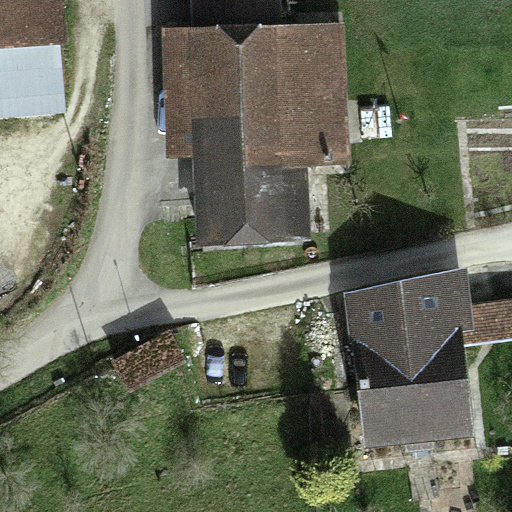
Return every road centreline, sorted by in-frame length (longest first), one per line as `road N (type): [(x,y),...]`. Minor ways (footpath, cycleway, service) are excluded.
road 1 (residential): [(83,307),(249,296),(511,240)]
road 2 (residential): [(83,307),(110,259),(124,185),(130,0)]
